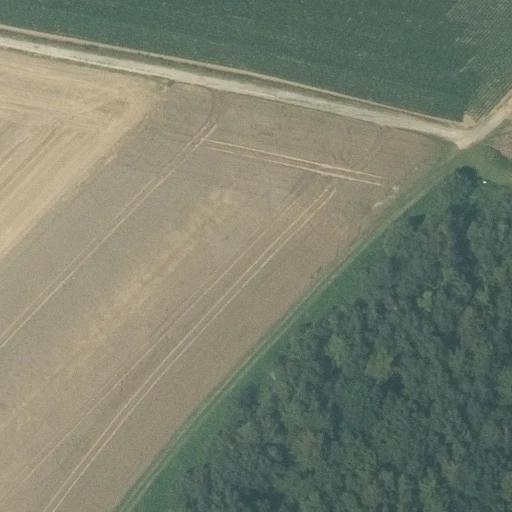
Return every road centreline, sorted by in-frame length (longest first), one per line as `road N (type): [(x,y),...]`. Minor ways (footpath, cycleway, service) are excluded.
road 1 (track): [(159,511),(377,232),(463,140)]
road 2 (track): [(0,41),(439,127),(464,139)]
